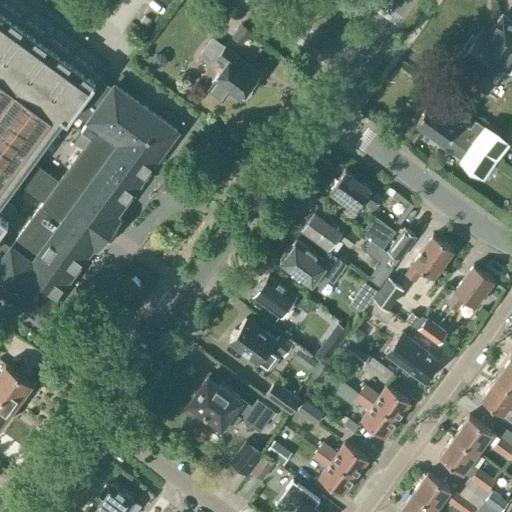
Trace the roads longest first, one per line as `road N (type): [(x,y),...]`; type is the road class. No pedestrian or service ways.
road 1 (secondary): [(93,417),(323,107)]
road 2 (residential): [(511,298),(360,511)]
road 3 (tertiary): [(511,244),(486,235),(323,107)]
road 4 (residential): [(221,511),(93,417)]
